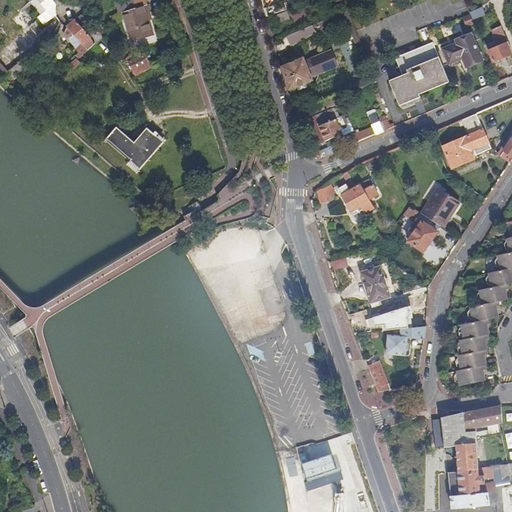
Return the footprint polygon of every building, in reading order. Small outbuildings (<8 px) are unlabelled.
[(50,0),(29,0),(46,21),(51,18),(53,20),(57,17),(56,11),(56,7),(50,0)] [(155,36),(150,22),(148,15),(150,14),(148,6),(137,10),(133,0),(126,0),(116,4),(120,15),(124,14),(134,43),(155,36)] [(145,0),(133,0),(137,10),(148,6),(145,0)] [(266,10),(268,18),(288,10),(285,3),(266,10)] [(471,15),(474,21),(486,16),(483,9),(471,14),(471,15)] [(278,25),(291,20),(288,11),(274,17),(278,25)] [(352,20),(348,12),(324,22),(328,31),(352,20)] [(80,18),(76,21),(96,45),(104,38),(83,15),(80,18)] [(39,20),(0,51),(0,63),(7,72),(52,35),(39,20)] [(324,22),(320,24),(324,34),(352,22),(352,20),(328,31),(324,22)] [(76,21),(68,28),(65,35),(78,50),(84,45),(86,48),(77,55),(80,59),(96,45),(76,21)] [(361,44),(353,25),(350,27),(357,45),(361,44)] [(494,63),(511,55),(511,50),(502,27),(493,31),(499,47),(490,51),(494,63)] [(484,62),(472,35),(457,41),(458,44),(444,50),(451,65),(464,59),(468,68),(484,62)] [(420,95),(450,83),(434,43),(396,59),(404,77),(390,82),(401,107),(422,99),(420,95)] [(368,60),(363,48),(356,50),(361,62),(368,60)] [(43,58),(37,51),(9,74),(11,77),(16,80),(43,58)] [(287,78),(291,91),(313,82),(311,76),(313,75),(314,77),(338,67),(333,53),(308,62),(309,65),(307,66),(305,60),(284,68),(287,78)] [(137,60),(130,63),(137,76),(153,68),(146,55),(137,60)] [(72,64),(75,69),(81,64),(79,60),(78,59),(72,64)] [(360,89),(369,84),(365,78),(356,83),(360,89)] [(362,98),(380,91),(377,82),(359,90),(362,98)] [(299,115),(301,123),(316,118),(326,142),(343,135),(340,129),(341,128),(331,102),(299,115)] [(492,149),(477,114),(463,120),(470,137),(444,147),(454,169),(475,160),(474,157),(492,149)] [(377,136),(385,132),(381,122),(380,122),(378,118),(371,120),(374,128),(377,136)] [(114,128),(132,145),(135,142),(116,125),(114,128)] [(346,140),(356,135),(354,133),(351,125),(341,128),(340,129),(343,135),(346,140)] [(156,136),(158,134),(156,132),(154,134),(139,150),(132,145),(114,128),(111,131),(112,132),(107,138),(108,140),(131,160),(139,166),(156,147),(150,140),(154,135),(157,138),(157,137),(156,136)] [(139,150),(154,134),(148,128),(135,142),(132,145),(139,150)] [(359,143),(377,136),(374,128),(360,134),(356,135),(359,143)] [(167,142),(158,134),(156,136),(157,137),(157,138),(154,135),(150,140),(156,147),(139,166),(131,160),(129,162),(127,165),(137,174),(167,142)] [(349,147),(359,143),(356,135),(346,140),(349,147)] [(129,162),(131,160),(108,140),(107,142),(129,162)] [(511,163),(511,161),(511,140),(502,156),(511,163)] [(362,208),(366,215),(375,210),(370,201),(380,196),(374,186),(365,192),(362,186),(351,192),(348,186),(339,190),(352,214),(362,208)] [(320,203),(334,201),(332,187),(318,189),(320,203)] [(423,215),(442,228),(444,229),(461,203),(440,190),(423,215)] [(356,220),(366,215),(362,208),(352,214),(356,220)] [(423,215),(421,214),(418,219),(419,220),(412,232),(415,235),(410,243),(425,254),(442,228),(423,215)] [(259,230),(256,231),(254,218),(232,221),(237,250),(262,247),(259,230)] [(511,253),(510,254),(498,257),(499,261),(496,262),(497,268),(501,270),(501,271),(511,269),(511,253)] [(381,267),(362,274),(365,283),(364,286),(366,293),(369,294),(373,309),(383,306),(381,301),(391,298),(383,274),(386,274),(384,267),(381,268),(381,267)] [(511,269),(501,271),(489,274),(490,279),(487,280),(488,285),(491,287),(492,289),(509,285),(511,284),(511,269)] [(250,280),(256,301),(278,294),(272,273),(250,280)] [(509,285),(492,289),(480,291),(480,296),(477,297),(479,302),(482,304),(482,305),(500,302),(509,300),(507,290),(510,289),(509,285)] [(251,307),(255,319),(284,310),(281,298),(251,307)] [(407,301),(364,315),(366,328),(382,325),(382,329),(410,325),(407,301)] [(500,302),(482,305),(470,308),(471,313),(468,313),(469,318),(473,321),(473,322),(490,318),(499,316),(497,307),(500,306),(500,302)] [(490,318),(473,322),(461,325),(462,330),(459,331),(460,336),(464,339),(464,340),(489,334),(490,334),(488,325),(491,324),(490,318)] [(412,346),(424,347),(426,328),(390,332),(387,355),(407,357),(411,356),(412,346)] [(489,334),(464,340),(460,341),(461,345),(458,346),(459,351),(463,354),(463,355),(487,350),(489,349),(487,340),(490,339),(489,334)] [(487,350),(463,355),(458,356),(459,361),(456,362),(457,367),(461,369),(461,371),(486,365),(487,365),(485,355),(488,354),(487,350)] [(383,387),(390,385),(381,363),(374,365),(383,387)] [(486,365),(461,371),(457,372),(458,376),(455,376),(456,382),(460,384),(460,386),(486,380),(484,370),(487,369),(486,365)] [(445,434),(446,448),(458,446),(477,445),(476,440),(502,434),(501,430),(484,433),(484,432),(477,434),(476,428),(500,423),(498,408),(465,415),(465,414),(443,419),(445,434)] [(296,448),(307,493),(324,489),(323,487),(341,483),(343,492),(354,489),(345,451),(343,444),(350,442),(349,435),(296,448)] [(458,446),(460,473),(479,472),(478,469),(479,469),(477,445),(458,446)] [(451,488),(452,497),(497,493),(496,487),(496,483),(502,482),(506,478),(511,476),(511,464),(508,465),(489,468),(488,467),(479,469),(478,469),(479,472),(460,473),(450,474),(451,488)] [(491,503),(498,502),(497,493),(452,497),(454,510),(491,506),(491,503)]
